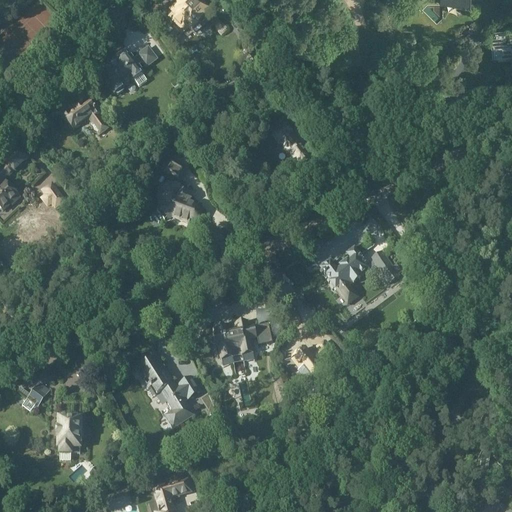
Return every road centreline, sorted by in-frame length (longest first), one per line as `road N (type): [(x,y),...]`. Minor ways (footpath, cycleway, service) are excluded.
road 1 (tertiary): [(0,382),(385,191),(511,119)]
road 2 (track): [(471,297),(235,0)]
road 3 (track): [(255,511),(467,301)]
road 4 (residential): [(0,129),(138,0)]
